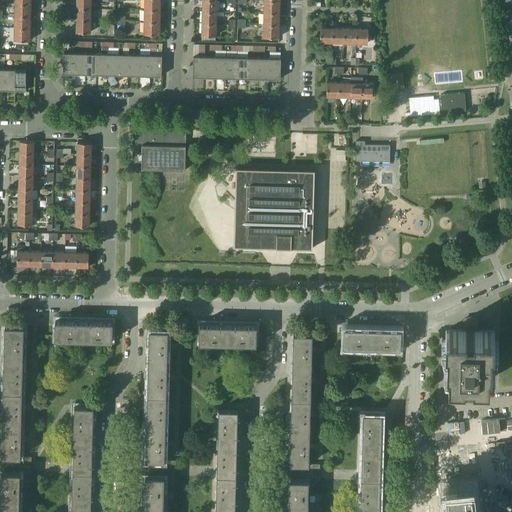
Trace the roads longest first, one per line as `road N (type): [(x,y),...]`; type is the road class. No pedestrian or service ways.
road 1 (residential): [(298,0),(297,104),(176,101)]
road 2 (residential): [(106,511),(107,403),(132,360),(132,305)]
road 3 (residential): [(251,511),(254,404),(275,368),(275,308)]
road 4 (residential): [(410,511),(415,311)]
road 5 (residential): [(107,304),(111,132)]
road 6 (residential): [(1,300),(5,129)]
road 7 (residential): [(132,305),(275,308)]
road 8 (residential): [(275,308),(415,311)]
